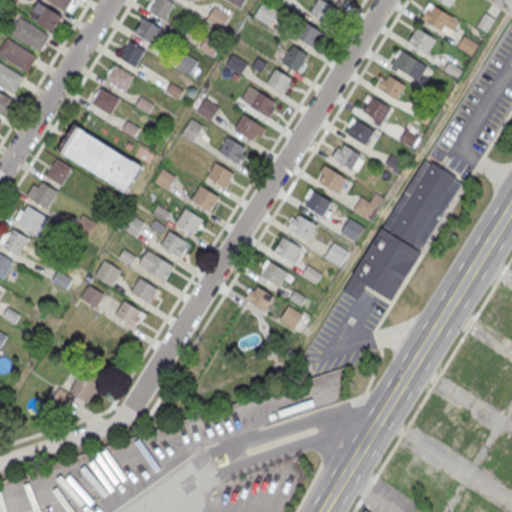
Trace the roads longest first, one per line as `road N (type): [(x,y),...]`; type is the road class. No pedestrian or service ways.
road 1 (residential): [(383,0),(118,422)]
road 2 (secondary): [(511,204),(329,497)]
road 3 (residential): [(109,0),(0,176)]
road 4 (residential): [(118,422),(0,464)]
